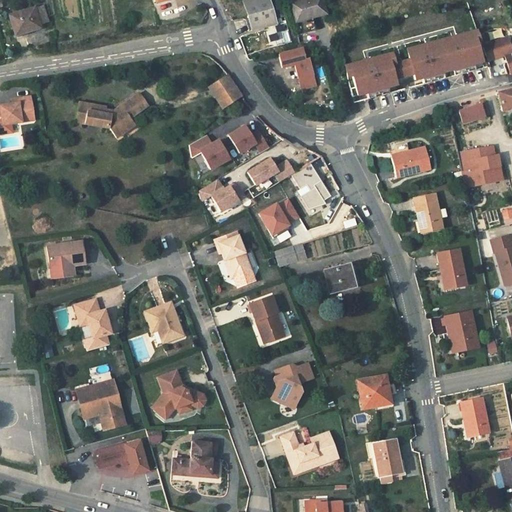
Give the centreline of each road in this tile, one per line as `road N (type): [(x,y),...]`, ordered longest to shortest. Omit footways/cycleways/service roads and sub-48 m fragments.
road 1 (residential): [(131,275),(161,264),(182,278),(259,493),(255,511)]
road 2 (unclassified): [(341,137),(385,235),(425,388)]
road 3 (residential): [(220,31),(0,68)]
road 4 (unclassified): [(341,137),(283,126),(260,103),(220,31)]
road 5 (unclassified): [(489,84),(394,111),(341,137)]
road 6 (unclassified): [(425,388),(444,511)]
